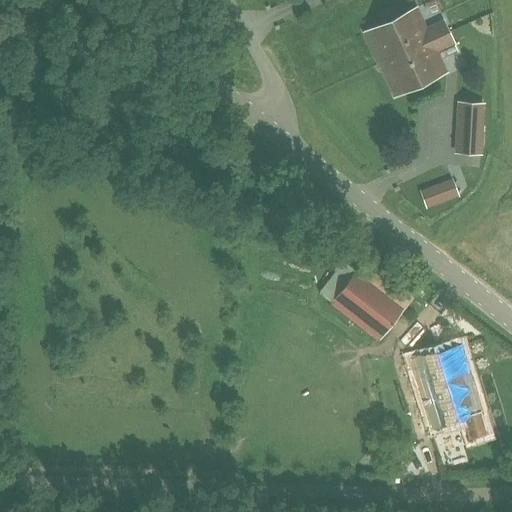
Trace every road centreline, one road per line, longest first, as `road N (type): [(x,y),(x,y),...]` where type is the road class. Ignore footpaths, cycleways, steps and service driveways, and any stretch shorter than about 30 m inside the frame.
road 1 (unclassified): [(0,484),(511,494)]
road 2 (tertiary): [(511,319),(274,125)]
road 3 (tertiary): [(274,125),(89,0)]
road 4 (unclassified): [(274,125),(281,95),(243,0)]
